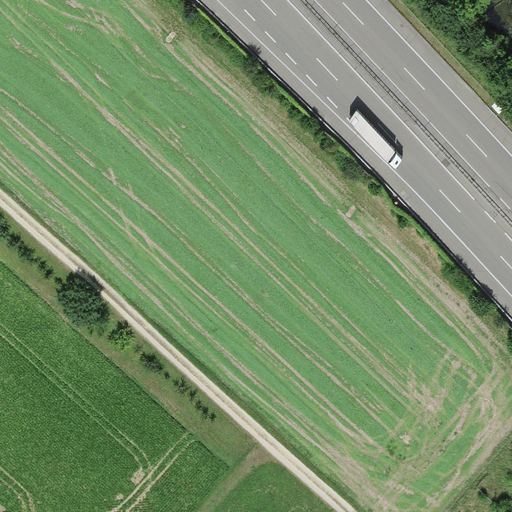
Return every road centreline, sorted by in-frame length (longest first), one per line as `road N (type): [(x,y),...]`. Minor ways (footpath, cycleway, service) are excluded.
road 1 (track): [(0,198),(343,511)]
road 2 (motorway): [(266,0),(511,268)]
road 3 (motorway): [(511,180),(342,0)]
